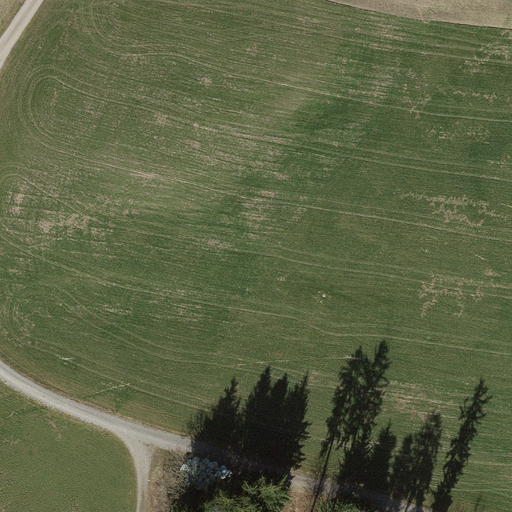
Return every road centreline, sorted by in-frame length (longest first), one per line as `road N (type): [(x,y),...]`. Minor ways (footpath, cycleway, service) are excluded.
road 1 (track): [(276,477),(126,429),(46,397),(0,368)]
road 2 (track): [(276,477),(396,511)]
